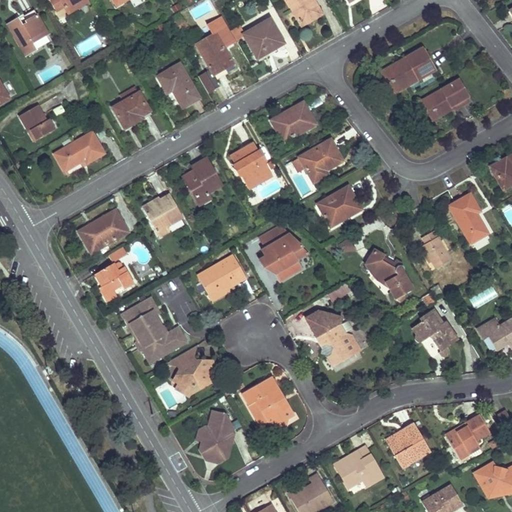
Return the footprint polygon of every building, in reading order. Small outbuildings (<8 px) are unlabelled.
[(51,0),(57,9),(61,8),(64,6),(68,13),(87,2),(85,0),(51,0)] [(287,0),(302,24),(312,19),(321,13),(313,0),(287,0)] [(37,16),(34,10),(19,19),(22,24),(37,16)] [(182,15),(176,20),(182,28),(188,24),(182,15)] [(19,19),(14,22),(9,25),(27,56),(37,50),(33,43),(48,35),(37,16),(22,24),(19,19)] [(283,43),(276,31),(269,20),(244,35),(240,26),(231,32),(236,42),(245,36),(258,58),(283,43)] [(216,34),(197,45),(211,69),(198,76),(208,93),(221,86),(215,75),(225,69),(227,74),(236,69),(233,64),(216,34)] [(81,54),(99,45),(95,37),(77,46),(81,54)] [(423,48),(413,53),(404,58),(407,63),(389,73),(399,91),(435,69),(423,48)] [(380,72),(393,94),(399,91),(389,73),(407,63),(404,58),(380,72)] [(158,76),(163,85),(167,92),(172,90),(182,107),(199,98),(180,64),(158,76)] [(433,110),(435,113),(437,117),(452,108),(453,110),(469,100),(458,80),(422,101),(428,112),(433,110)] [(27,88),(15,95),(18,101),(30,94),(27,88)] [(126,127),(134,122),(142,118),(141,116),(151,110),(139,92),(114,107),(126,127)] [(302,103),(294,108),(285,113),(287,116),(273,123),(283,141),(314,124),(302,103)] [(37,105),(19,115),(28,131),(31,129),(38,140),(55,130),(49,120),(47,121),(37,105)] [(285,113),(271,120),(273,123),(287,116),(285,113)] [(100,137),(103,135),(106,134),(99,123),(94,126),(100,137)] [(31,129),(28,131),(35,142),(38,140),(31,129)] [(83,161),(82,160),(82,159),(84,158),(86,162),(105,152),(93,132),(55,153),(65,170),(83,161)] [(313,182),(319,179),(324,176),(322,174),(326,171),(342,162),(330,141),(300,158),(313,182)] [(248,187),(259,181),(270,175),(253,143),(231,155),(248,187)] [(511,185),(511,155),(490,168),(502,191),(511,185)] [(211,199),(209,196),(208,194),(221,187),(206,159),(197,164),(199,168),(183,177),(194,199),(198,197),(202,203),(211,199)] [(260,201),(287,186),(281,175),(254,190),(260,201)] [(361,208),(355,197),(348,187),(317,204),(330,226),(361,208)] [(478,217),(477,217),(476,218),(475,215),(480,212),(470,194),(449,207),(470,243),(487,233),(478,217)] [(181,218),(175,207),(169,195),(159,200),(143,209),(156,232),(166,227),(181,218)] [(158,197),(142,206),(143,209),(159,200),(158,197)] [(127,232),(121,221),(114,210),(78,232),(90,253),(127,232)] [(303,249),(280,225),(259,237),(266,249),(262,250),(265,256),(271,265),(281,281),(302,269),(296,260),(298,259),(295,253),(303,249)] [(159,237),(168,231),(166,227),(156,232),(159,237)] [(422,238),(424,240),(425,243),(422,245),(436,268),(451,259),(434,231),(422,238)] [(123,247),(107,253),(111,261),(126,255),(123,247)] [(303,249),(295,253),(298,259),(308,254),(303,249)] [(404,296),(404,295),(404,294),(412,289),(403,273),(403,272),(403,271),(403,270),(402,269),(402,268),(399,266),(400,264),(397,262),(394,265),(382,259),(384,256),(375,250),(366,264),(385,274),(388,280),(385,281),(396,300),(397,300),(397,301),(398,301),(399,301),(400,301),(401,301),(402,300),(403,300),(403,299),(404,299),(404,298),(404,297),(404,296)] [(234,255),(198,276),(211,298),(227,289),(247,278),(234,255)] [(130,256),(114,264),(118,271),(125,267),(133,263),(130,256)] [(265,256),(260,259),(265,269),(271,265),(265,256)] [(99,288),(102,295),(106,302),(116,297),(113,291),(122,287),(123,290),(134,284),(125,267),(118,271),(114,264),(95,274),(101,287),(99,288)] [(332,302),(352,290),(348,283),(327,295),(332,302)] [(436,286),(428,291),(432,298),(440,293),(436,286)] [(491,286),(469,300),(475,309),(497,295),(491,286)] [(227,289),(211,298),(213,303),(230,293),(227,289)] [(156,305),(151,296),(128,309),(124,316),(125,321),(128,325),(129,324),(139,340),(134,342),(137,348),(138,350),(141,348),(149,363),(186,341),(178,326),(166,333),(162,327),(155,315),(151,308),(156,305)] [(151,308),(155,315),(160,312),(156,305),(151,308)] [(318,312),(307,318),(310,325),(316,323),(322,334),(317,337),(323,347),(325,345),(332,347),(330,354),(327,355),(328,357),(355,341),(352,336),(345,334),(340,324),(341,318),(318,312)] [(439,327),(431,316),(412,328),(414,332),(415,333),(415,337),(416,341),(418,343),(421,342),(431,336),(441,351),(438,353),(439,356),(441,358),(444,358),(448,356),(449,354),(448,351),(447,348),(456,341),(445,323),(439,327)] [(493,320),(477,330),(483,340),(489,337),(497,350),(507,344),(511,350),(511,349),(511,323),(510,321),(498,328),(493,320)] [(355,341),(328,357),(333,365),(360,350),(355,341)] [(203,380),(206,378),(209,376),(221,377),(221,356),(210,355),(210,359),(206,360),(197,345),(183,353),(188,362),(192,370),(187,379),(185,384),(197,390),(203,380)] [(322,348),(319,355),(326,356),(327,355),(330,354),(332,347),(325,345),(323,347),(322,348)] [(188,362),(181,375),(187,379),(192,370),(188,362)] [(203,380),(197,390),(221,377),(209,376),(206,378),(203,380)] [(268,376),(240,392),(246,402),(253,399),(265,419),(282,423),(283,416),(289,414),(268,376)] [(231,422),(229,418),(223,416),(224,412),(212,409),(208,425),(204,424),(198,427),(196,438),(202,439),(199,448),(208,455),(220,458),(229,455),(235,432),(229,430),(231,422)] [(502,423),(509,418),(504,410),(497,415),(502,423)] [(477,443),(475,439),(488,432),(478,414),(463,423),(464,426),(446,437),(457,457),(468,451),(466,449),(477,443)] [(412,422),(408,425),(403,428),(405,432),(386,442),(399,466),(428,450),(412,422)] [(463,423),(444,433),(446,437),(464,426),(463,423)] [(403,428),(384,438),(386,442),(405,432),(403,428)] [(498,438),(491,442),(493,446),(500,442),(498,438)] [(468,451),(478,445),(477,443),(466,449),(468,451)] [(357,454),(346,460),(335,467),(346,486),(368,473),(372,480),(380,476),(363,445),(355,450),(357,454)] [(355,450),(333,462),(335,467),(346,460),(357,454),(355,450)] [(489,464),(472,474),(485,497),(501,488),(504,494),(510,493),(511,491),(511,465),(499,473),(493,471),(489,464)] [(303,511),(308,509),(309,511),(310,511),(331,500),(315,473),(308,477),(311,482),(302,486),(304,489),(290,497),(297,511),(303,511)] [(301,484),(287,492),(290,497),(304,489),(302,486),(301,484)] [(447,511),(460,505),(449,485),(420,502),(425,511),(447,511)] [(501,488),(485,497),(504,494),(501,488)] [(272,511),(274,511),(269,503),(263,507),(265,511),(272,511)]
